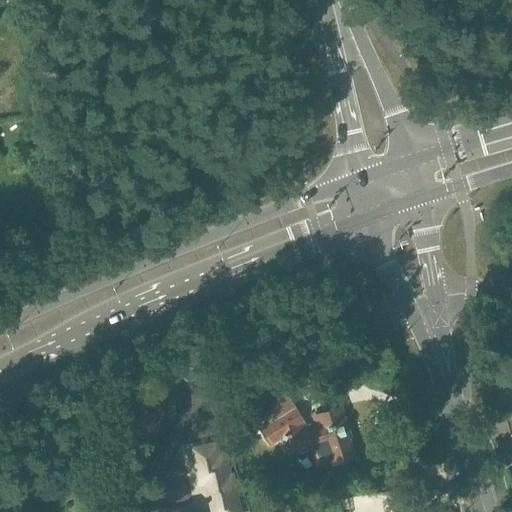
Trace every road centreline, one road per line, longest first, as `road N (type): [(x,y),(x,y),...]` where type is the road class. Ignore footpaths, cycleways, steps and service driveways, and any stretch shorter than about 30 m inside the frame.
road 1 (unclassified): [(0,406),(283,289),(333,280),(378,322),(421,311)]
road 2 (primary): [(0,366),(369,218)]
road 3 (primary): [(359,181),(0,327)]
road 4 (tertiary): [(482,511),(421,311)]
road 5 (tertiary): [(336,8),(335,61),(359,181)]
road 6 (tertiary): [(409,164),(359,33),(336,8)]
